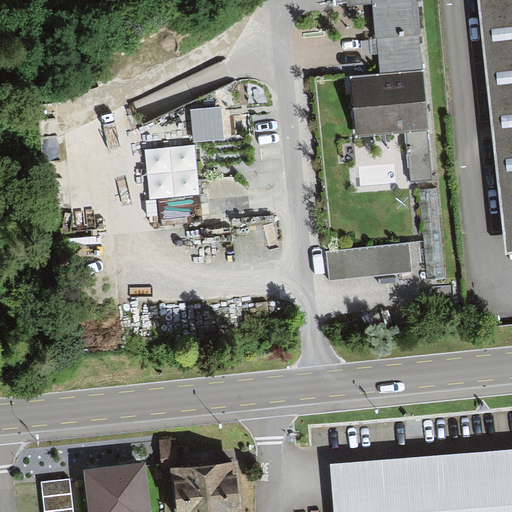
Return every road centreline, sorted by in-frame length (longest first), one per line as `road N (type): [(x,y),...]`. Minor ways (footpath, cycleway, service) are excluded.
road 1 (unknown): [(280,29),(121,104),(111,120),(109,214)]
road 2 (primary): [(280,390),(4,419)]
road 3 (primary): [(511,366),(280,390)]
road 4 (residential): [(280,390),(270,511)]
